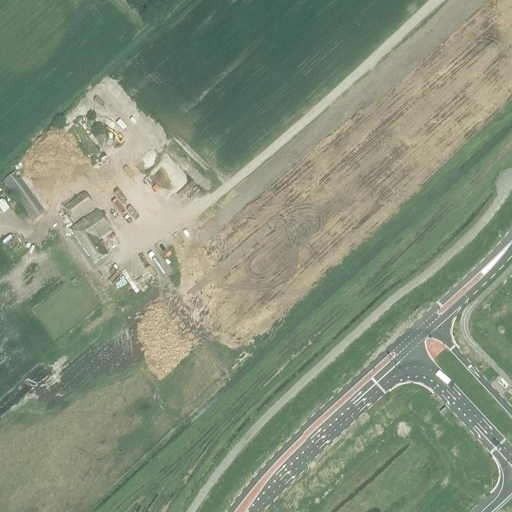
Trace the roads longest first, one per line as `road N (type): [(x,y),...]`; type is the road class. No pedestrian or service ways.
road 1 (unclassified): [(189,511),(264,418),(451,251),(511,179)]
road 2 (unclassified): [(182,220),(434,0)]
road 3 (primary): [(411,333),(231,511)]
road 4 (primary): [(251,511),(273,480),(410,350)]
road 5 (primary): [(410,350),(511,459)]
road 6 (unclassified): [(502,255),(411,333)]
